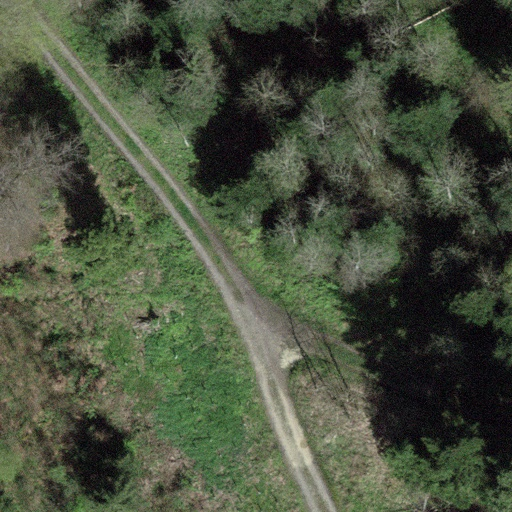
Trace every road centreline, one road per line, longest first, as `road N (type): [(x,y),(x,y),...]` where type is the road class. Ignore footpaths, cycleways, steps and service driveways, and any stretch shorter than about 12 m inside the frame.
road 1 (track): [(327,511),(230,291),(119,121),(21,0)]
road 2 (track): [(230,291),(343,360),(452,395),(511,400)]
